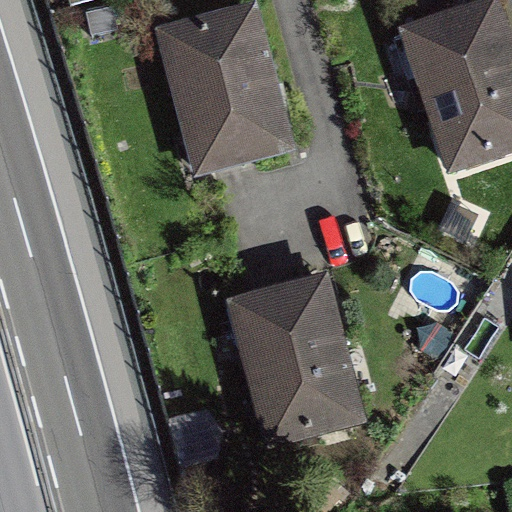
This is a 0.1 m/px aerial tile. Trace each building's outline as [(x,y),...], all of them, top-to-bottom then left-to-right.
[(67,0),(70,10),(113,0),(67,0)] [(511,149),(511,62),(491,7),(405,38),(454,171),(511,149)] [(86,17),(92,41),(109,36),(107,31),(116,29),(111,11),(86,17)] [(287,150),(252,13),(164,35),(199,172),(287,150)] [(356,420),(322,283),(237,304),(270,440),(356,420)]
